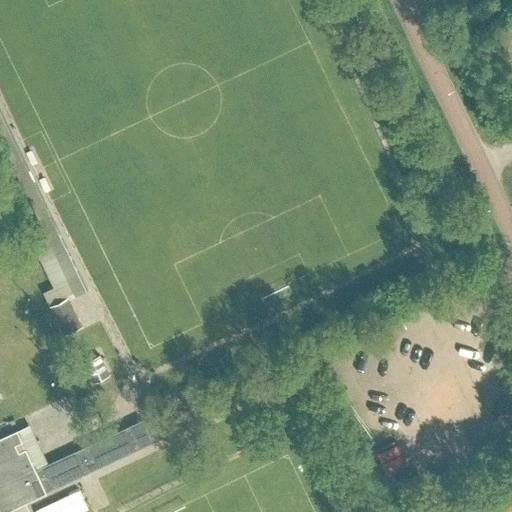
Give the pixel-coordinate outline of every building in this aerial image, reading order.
[(0,133),(69,277),(68,278),(43,290),(63,333),(83,323),(70,296),(87,288),(0,108),(0,133)] [(100,355),(93,359),(86,362),(94,379),(109,372),(100,355)] [(0,504),(3,510),(153,439),(143,418),(36,468),(17,429),(0,436),(0,504)] [(400,438),(373,447),(380,469),(407,461),(400,438)] [(61,511),(73,511),(103,501),(94,477),(54,492),(61,511)]
